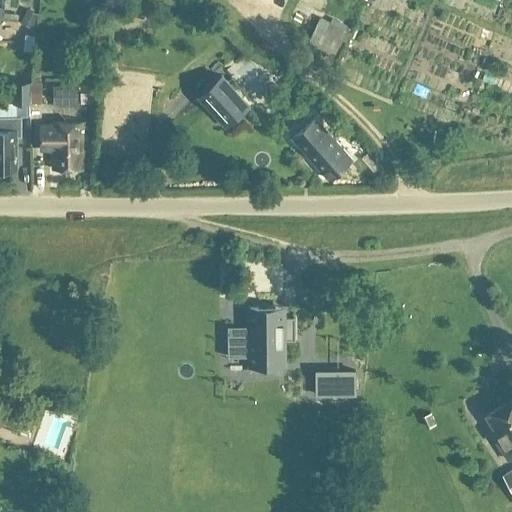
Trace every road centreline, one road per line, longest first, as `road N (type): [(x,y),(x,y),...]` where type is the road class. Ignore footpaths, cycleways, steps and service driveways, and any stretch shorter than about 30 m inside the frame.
road 1 (residential): [(0,206),(511,198)]
road 2 (track): [(239,5),(374,136),(406,204)]
